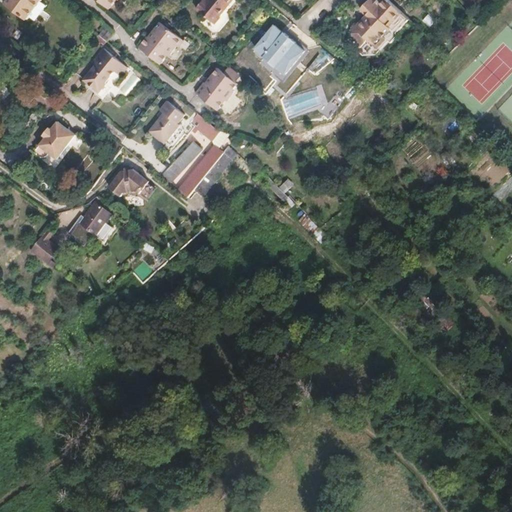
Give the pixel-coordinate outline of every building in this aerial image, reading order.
[(42,0),(7,0),(5,3),(27,20),(29,17),(35,21),(47,7),(41,2),(42,0)] [(94,0),(110,12),(118,3),(119,3),(121,0),(94,0)] [(233,2),(230,0),(208,0),(203,6),(203,7),(201,6),(195,13),(215,29),(220,21),(219,20),(233,2)] [(360,37),(358,39),(368,49),(374,42),(383,50),(392,40),(390,38),(396,30),(398,33),(410,19),(391,1),(389,0),(374,0),(375,0),(374,0),(369,0),(362,8),(368,14),(356,27),(360,37)] [(430,26),(435,21),(429,14),(423,19),(430,26)] [(383,50),(374,42),(368,49),(364,52),(370,58),(382,57),(395,43),(397,45),(403,37),(401,35),(413,22),(410,19),(398,33),(396,30),(390,38),(392,40),(383,50)] [(285,33),(275,25),(257,48),(266,56),(278,66),(288,73),(306,50),(297,43),(298,42),(285,32),(285,33)] [(149,42),(148,41),(139,51),(161,68),(169,59),(171,60),(178,51),(179,52),(184,46),(161,27),(149,42)] [(106,29),(99,38),(107,44),(114,35),(106,29)] [(103,51),(97,59),(100,62),(95,68),(84,82),(101,94),(109,84),(108,83),(116,73),(119,75),(125,67),(103,51)] [(128,69),(125,67),(119,75),(122,78),(128,69)] [(223,75),(235,84),(240,78),(228,69),(223,75)] [(219,71),(210,82),(213,84),(209,89),(207,87),(205,86),(198,95),(219,112),(227,102),(228,103),(236,94),(235,93),(239,87),(235,84),(223,75),(219,71)] [(132,92),(139,77),(131,73),(124,88),(132,92)] [(35,94),(25,87),(19,95),(28,102),(35,94)] [(165,149),(167,147),(179,130),(177,129),(183,120),(161,103),(155,111),(163,118),(148,136),(165,149)] [(222,151),(235,138),(224,136),(200,117),(193,126),(198,130),(195,133),(198,136),(201,132),(215,144),(219,149),(222,151)] [(57,162),(75,138),(56,123),(50,131),(48,129),(42,137),(44,139),(35,151),(36,156),(41,159),(45,159),(48,155),(57,162)] [(198,130),(193,126),(185,136),(190,140),(195,133),(198,130)] [(183,134),(179,130),(167,147),(171,150),(183,134)] [(195,142),(163,178),(171,185),(203,149),(195,142)] [(223,163),(228,157),(222,151),(219,149),(181,192),(190,199),(197,192),(223,163)] [(204,198),(230,170),(223,163),(197,192),(204,198)] [(108,187),(120,196),(123,192),(134,191),(139,194),(148,182),(132,169),(121,171),(108,187)] [(280,186),(286,192),(295,184),(290,177),(280,186)] [(271,178),(266,183),(287,204),(291,200),(271,178)] [(111,217),(95,205),(79,224),(80,226),(73,236),(83,244),(92,234),(101,241),(110,229),(104,224),(111,217)] [(323,241),(328,233),(306,217),(300,225),(323,241)] [(32,253),(45,238),(42,236),(30,251),(32,253)] [(32,253),(45,262),(49,256),(57,247),(45,238),(32,253)] [(49,265),(53,259),(49,256),(45,262),(49,265)]
